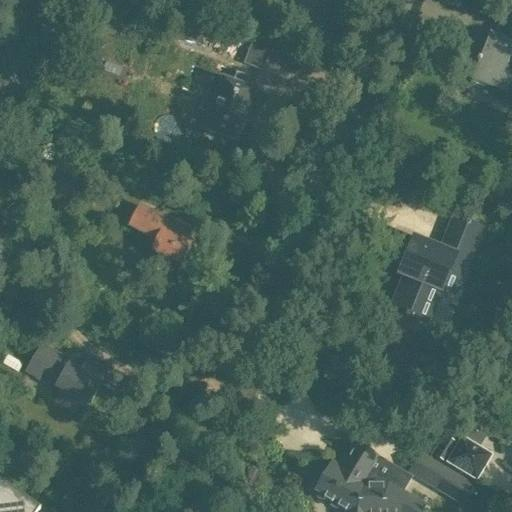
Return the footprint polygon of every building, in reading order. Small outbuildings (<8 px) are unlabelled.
[(477,63),(479,63),(472,82),(495,91),(494,93),(511,99),(511,97),(511,77),(504,75),(511,52),(511,43),(489,35),(480,61),(478,60),(477,63)] [(221,83),(216,99),(205,95),(200,110),(210,114),(204,130),(203,132),(205,133),(205,132),(235,143),(234,144),(237,144),(237,142),(243,124),(244,124),(248,113),(248,112),(254,95),(255,93),(253,92),(244,89),(248,79),(236,75),(232,85),(224,82),(224,81),(222,80),(221,83)] [(190,245),(184,242),(189,233),(138,208),(129,228),(157,242),(151,253),(180,267),(190,245)] [(404,278),(391,311),(424,328),(438,294),(440,295),(451,269),(463,273),(480,229),(454,219),(441,252),(412,240),(398,275),(404,278)] [(79,373),(69,367),(71,363),(40,346),(26,372),(89,407),(101,386),(113,393),(120,380),(96,367),(95,369),(85,363),(79,373)] [(494,454),(463,435),(447,461),(477,481),(494,454)] [(331,466),(316,491),(321,494),(318,498),(342,511),(406,511),(412,503),(409,501),(409,500),(400,495),(410,479),(355,447),(346,463),(352,467),(347,476),(340,472),(331,466)] [(474,489),(420,457),(410,474),(464,506),(465,505),(462,503),(471,489),(473,490),(474,489)] [(24,511),(31,503),(4,484),(0,489),(0,511),(24,511)]
